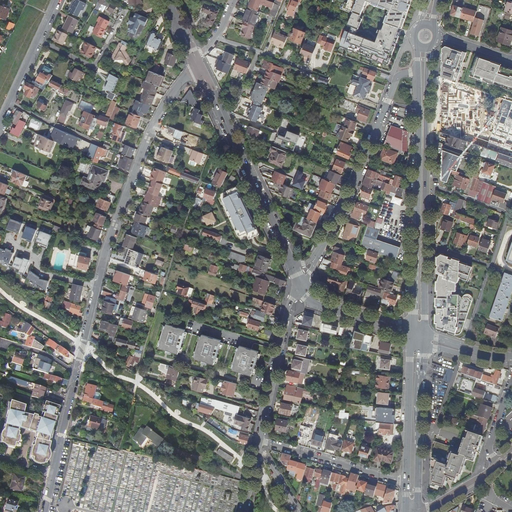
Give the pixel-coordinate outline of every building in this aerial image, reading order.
[(77,0),(74,0),(73,3),(69,12),(78,16),(86,4),(77,0)] [(117,6),(104,0),(100,0),(99,2),(95,9),(98,10),(101,3),(109,7),(107,10),(113,13),(117,6)] [(266,0),(265,0),(253,0),(252,0),(251,0),(249,7),(258,10),(261,2),(270,6),(267,15),(270,16),(274,3),(266,0)] [(277,0),(278,1),(276,0),(274,3),(270,16),(275,18),(282,0),(277,0)] [(295,11),(299,2),(301,3),(301,0),(295,0),(295,1),(293,1),(293,0),(291,0),(292,0),(291,0),(289,5),(291,6),(290,9),(288,14),(293,16),(295,11)] [(389,17),(387,24),(402,29),(411,0),(349,0),(348,4),(345,3),(343,8),(354,12),(361,15),(366,2),(371,3),(372,3),(386,8),(385,8),(390,10),(388,16),(389,17)] [(462,10),(463,8),(464,3),(457,1),(455,6),(454,5),(451,15),(452,17),(455,18),(457,17),(457,16),(460,17),(462,10)] [(0,18),(4,20),(9,9),(0,5),(0,18)] [(219,10),(205,5),(202,11),(209,15),(206,23),(203,22),(202,25),(209,27),(210,25),(212,26),(219,10)] [(315,15),(321,17),(324,10),(318,7),(315,15)] [(249,8),(248,8),(243,22),(253,26),(258,12),(258,11),(251,9),(249,8)] [(460,17),(474,21),(475,18),(477,12),(463,8),(462,10),(460,17)] [(146,26),(149,17),(136,12),(134,17),(132,16),(129,23),(131,23),(127,34),(135,38),(138,32),(141,33),(142,29),(140,28),(142,24),(146,26)] [(361,15),(354,12),(349,24),(359,28),(362,19),(360,19),(361,15)] [(78,20),(69,16),(63,28),(72,33),(78,20)] [(109,21),(100,16),(97,21),(99,22),(93,33),(101,38),(104,33),(103,32),(109,21)] [(484,20),(475,18),(474,21),(470,33),(479,36),(484,20)] [(253,26),(243,22),(241,27),(243,28),(240,36),(248,39),(254,26),(253,26)] [(379,44),(345,32),(342,40),(340,47),(360,54),(360,52),(368,55),(367,57),(384,63),(384,64),(387,65),(388,64),(389,64),(391,58),(390,58),(391,54),(393,55),(402,29),(387,24),(385,31),(383,31),(379,44)] [(511,39),(511,30),(502,28),(498,41),(509,45),(510,40),(511,40),(511,39)] [(301,44),(305,33),(295,29),(290,40),(301,44)] [(68,35),(59,30),(55,37),(57,37),(55,41),(63,45),(68,35)] [(278,46),(283,48),(288,37),(276,31),(271,42),(275,44),(278,45),(278,46)] [(157,35),(152,32),(146,45),(158,50),(163,41),(156,37),(157,35)] [(327,38),(321,36),(318,43),(324,46),(323,48),(331,52),(336,41),(334,41),(327,38)] [(90,57),(96,47),(85,42),(84,44),(85,45),(81,52),(90,57)] [(128,65),(131,60),(125,50),(127,47),(120,43),(111,59),(113,63),(124,62),(126,65),(128,65)] [(312,58),(316,48),(312,47),(304,44),(301,53),(307,55),(307,56),(312,58)] [(444,74),(443,78),(444,78),(447,79),(451,80),(452,81),(455,82),(458,83),(461,74),(460,72),(466,55),(461,54),(461,52),(451,48),(446,46),(443,49),(443,53),(444,53),(443,55),(443,61),(444,62),(442,66),(442,73),(444,74)] [(235,55),(225,52),(221,61),(231,65),(232,65),(234,61),(233,61),(235,55)] [(177,57),(168,53),(168,54),(167,54),(166,56),(167,56),(165,63),(174,66),(177,57)] [(477,57),(471,76),(487,82),(486,82),(495,85),(503,87),(503,88),(511,91),(511,90),(511,68),(509,68),(509,70),(501,67),(502,65),(495,63),(491,62),(481,58),(477,57)] [(247,74),(251,64),(238,59),(234,69),(247,74)] [(220,61),(218,60),(214,70),(224,75),(225,72),(217,69),(220,61)] [(228,73),(231,65),(221,61),(220,61),(217,69),(225,72),(228,73)] [(282,75),(283,76),(285,70),(274,66),(274,67),(268,65),(267,67),(265,67),(265,68),(270,70),(272,71),(272,72),(282,75)] [(363,71),(361,77),(363,78),(372,81),(373,82),(376,73),(361,67),(360,70),(363,71)] [(74,73),(68,70),(66,76),(78,82),(80,77),(83,78),(86,73),(77,69),(74,73)] [(43,86),(50,74),(43,70),(40,75),(38,74),(36,77),(38,78),(36,82),(43,86)] [(264,77),(261,84),(264,85),(269,87),(275,89),(278,82),(279,82),(282,75),(272,72),(268,70),(265,77),(264,77)] [(165,77),(153,72),(151,71),(147,82),(158,86),(159,87),(161,87),(165,77)] [(114,93),(120,79),(113,75),(105,91),(110,93),(111,92),(114,94),(114,93)] [(361,77),(354,75),(350,86),(367,93),(369,93),(372,85),(370,84),(372,81),(363,78),(361,77)] [(329,80),(321,77),(319,82),(327,85),(329,80)] [(121,94),(126,82),(120,79),(114,93),(120,96),(121,94)] [(65,87),(53,81),(51,85),(59,90),(58,91),(61,93),(60,94),(62,95),(62,94),(67,96),(70,91),(65,89),(65,87)] [(145,81),(143,88),(156,94),(157,91),(156,90),(158,86),(147,82),(145,81)] [(264,85),(261,84),(258,82),(255,88),(257,89),(256,91),(253,98),(252,98),(251,100),(257,102),(262,104),(266,95),(269,87),(264,85)] [(39,89),(28,83),(28,84),(26,84),(25,87),(27,89),(25,95),(30,98),(32,96),(35,97),(39,89)] [(347,93),(365,100),(367,93),(350,86),(347,93)] [(151,106),(156,94),(143,88),(142,93),(144,94),(141,102),(151,106)] [(195,108),(195,109),(197,105),(198,104),(196,101),(185,97),(183,99),(184,100),(183,104),(195,108)] [(367,103),(360,100),(355,98),(354,102),(355,103),(366,107),(367,103)] [(454,111),(465,114),(468,100),(457,98),(454,111)] [(74,104),(66,101),(65,102),(70,104),(68,110),(69,111),(71,111),(74,104)] [(115,107),(117,103),(112,101),(112,102),(106,116),(111,118),(115,107)] [(141,117),(143,117),(145,113),(146,110),(149,111),(151,106),(137,101),(132,113),(141,117)] [(47,106),(39,102),(37,106),(44,111),(47,106)] [(65,102),(60,114),(66,117),(69,111),(68,110),(70,104),(65,102)] [(254,104),(251,110),(252,111),(251,113),(250,113),(248,119),(251,120),(258,123),(261,115),(264,108),(261,107),(254,104)] [(367,109),(359,106),(356,113),(359,114),(358,119),(366,122),(368,116),(370,110),(367,109)] [(109,121),(112,122),(115,115),(116,115),(119,108),(115,107),(111,118),(110,120),(109,121)] [(199,114),(200,111),(199,110),(195,109),(195,108),(190,121),(194,122),(202,125),(204,121),(201,120),(202,117),(201,115),(199,114)] [(333,109),(332,112),(333,113),(343,117),(344,113),(333,109)] [(79,126),(93,132),(97,123),(93,122),(96,116),(85,111),(83,116),(87,118),(85,123),(81,121),(79,126)] [(137,128),(141,117),(132,113),(131,113),(127,124),(137,128)] [(511,117),(505,115),(501,127),(511,130),(511,117)] [(444,130),(462,136),(467,122),(449,116),(444,130)] [(107,127),(109,121),(110,120),(99,117),(97,123),(107,127)] [(352,120),(347,118),(344,126),(354,130),(357,122),(352,120)] [(13,128),(10,134),(19,138),(27,124),(19,121),(15,129),(13,128)] [(125,133),(127,128),(116,123),(112,133),(114,134),(112,140),(124,144),(127,134),(125,133)] [(257,137),(260,130),(250,126),(247,133),(257,137)] [(344,126),(342,126),(340,132),(338,133),(336,137),(347,142),(348,142),(350,138),(349,138),(350,135),(352,136),(354,130),(344,126)] [(388,135),(384,145),(395,148),(408,153),(408,149),(408,140),(408,132),(392,126),(388,135)] [(174,134),(173,138),(181,141),(183,136),(185,137),(187,134),(170,127),(168,132),(174,134)] [(78,138),(55,128),(50,139),(54,141),(66,146),(73,149),(78,138)] [(300,135),(288,131),(282,146),(294,151),(297,143),(300,135)] [(32,145),(39,148),(42,141),(38,139),(40,135),(35,133),(32,139),(34,140),(32,145)] [(49,152),(54,141),(50,139),(40,135),(38,139),(42,141),(39,148),(49,152)] [(464,151),(467,141),(457,138),(449,135),(448,139),(447,142),(446,145),(464,151)] [(511,153),(511,138),(508,138),(503,151),(511,153)] [(340,150),(338,154),(349,158),(352,153),(350,152),(352,147),(342,143),(339,149),(340,150)] [(87,155),(94,158),(99,147),(92,144),(87,155)] [(130,157),(134,149),(126,145),(124,148),(122,148),(121,151),(123,151),(122,154),(130,157)] [(287,152),(273,146),(271,151),(274,152),(270,162),(281,166),(284,160),(287,152)] [(93,162),(97,163),(100,156),(101,157),(102,155),(106,157),(108,150),(102,148),(99,147),(94,158),(93,162)] [(442,180),(448,182),(449,178),(451,173),(452,171),(452,170),(456,171),(457,171),(463,155),(443,147),(443,164),(441,164),(442,180)] [(168,163),(173,152),(169,150),(163,148),(158,159),(168,163)] [(384,155),(382,160),(394,164),(398,153),(384,148),(382,154),(384,155)] [(200,164),(204,154),(191,149),(189,155),(191,156),(189,160),(197,163),(200,164)] [(496,159),(498,153),(494,151),(487,149),(484,154),(496,159)] [(511,157),(504,155),(500,153),(498,158),(505,161),(504,165),(505,165),(511,167),(511,157)] [(118,168),(130,171),(133,160),(125,157),(124,160),(121,159),(118,168)] [(346,163),(337,159),(333,169),(342,173),(346,163)] [(494,168),(495,165),(490,164),(486,162),(485,162),(485,163),(484,163),(484,164),(483,165),(484,166),(484,167),(485,167),(482,175),(490,177),(491,175),(493,176),(494,173),(495,169),(494,168)] [(108,171),(94,166),(88,179),(84,178),(82,183),(98,190),(102,180),(104,180),(108,171)] [(363,185),(369,187),(372,178),(384,182),(383,186),(381,191),(386,193),(387,194),(407,201),(407,199),(407,190),(403,189),(399,187),(401,180),(402,178),(397,176),(393,185),(389,184),(391,179),(387,177),(382,176),(384,171),(381,170),(370,166),(365,180),(363,185)] [(153,181),(162,184),(166,172),(155,168),(154,172),(155,173),(154,175),(152,180),(153,181)] [(12,178),(10,181),(23,186),(25,180),(28,179),(29,176),(13,169),(10,177),(12,178)] [(169,172),(197,184),(199,179),(170,169),(169,172)] [(220,169),(213,182),(215,184),(221,187),(225,178),(228,173),(220,169)] [(335,184),(337,184),(341,175),(330,170),(326,180),(335,184)] [(470,189),(474,178),(470,176),(462,173),(461,177),(458,176),(457,175),(455,175),(455,174),(456,171),(452,170),(452,171),(451,173),(454,175),(454,176),(454,178),(456,178),(455,182),(454,185),(466,189),(466,188),(470,189)] [(275,171),(271,179),(281,184),(285,175),(275,171)] [(298,171),(293,185),(302,189),(306,180),(301,178),(303,174),(302,173),(298,171)] [(479,174),(472,171),(470,176),(474,178),(478,179),(479,174)] [(331,193),(335,184),(326,180),(323,178),(319,188),(322,189),(331,193)] [(369,187),(376,190),(378,184),(383,186),(384,182),(372,178),(369,187)] [(474,178),(470,189),(468,195),(475,198),(476,195),(479,196),(478,200),(490,204),(493,196),(496,186),(492,184),(482,181),(479,180),(478,179),(474,178)] [(0,192),(5,195),(9,185),(0,181),(0,192)] [(153,181),(148,192),(158,196),(162,184),(153,181)] [(285,185),(282,184),(280,188),(280,190),(278,193),(280,194),(289,198),(291,194),(294,189),(285,185)] [(365,186),(359,203),(369,206),(371,199),(370,198),(373,189),(365,186)] [(248,234),(250,240),(260,235),(256,227),(255,228),(253,224),(255,223),(249,212),(248,213),(246,209),(248,209),(242,198),(241,198),(240,194),(237,187),(228,191),(227,192),(230,196),(226,198),(224,200),(230,211),(227,212),(232,221),(234,220),(242,236),(248,234)] [(215,192),(207,189),(204,197),(212,200),(215,192)] [(331,193),(322,189),(319,196),(330,200),(332,194),(331,193)] [(508,194),(496,190),(494,192),(492,199),(498,201),(499,200),(501,201),(501,202),(504,203),(508,194)] [(158,196),(148,192),(144,203),(154,206),(158,208),(162,198),(158,196)] [(39,208),(49,212),(51,209),(52,209),(55,199),(44,195),(39,208)] [(111,203),(112,203),(115,197),(109,195),(106,201),(111,203)] [(9,201),(0,197),(0,211),(5,213),(9,201)] [(75,203),(80,205),(83,199),(77,197),(75,203)] [(111,203),(106,201),(97,197),(95,202),(98,204),(96,207),(107,211),(111,203)] [(459,199),(456,207),(454,213),(452,217),(458,219),(470,223),(474,224),(476,220),(470,218),(469,218),(466,217),(467,216),(457,213),(459,208),(461,209),(464,201),(459,199)] [(328,204),(319,201),(316,206),(311,203),(309,207),(315,210),(323,213),(324,214),(328,204)] [(144,203),(143,202),(140,209),(140,212),(148,216),(150,216),(154,206),(144,203)] [(77,212),(80,205),(75,203),(73,207),(72,210),(77,212)] [(369,207),(358,203),(352,217),(359,220),(362,213),(363,213),(366,214),(369,207)] [(444,203),(441,213),(448,215),(451,206),(447,205),(444,203)] [(309,207),(308,207),(307,210),(311,212),(308,219),(317,223),(319,219),(320,219),(323,213),(309,207)] [(134,222),(136,223),(144,226),(148,216),(140,212),(138,212),(134,222)] [(213,212),(204,216),(206,223),(208,226),(217,221),(213,212)] [(101,230),(106,217),(97,213),(94,221),(96,222),(94,227),(101,230)] [(308,219),(306,218),(303,226),(297,224),(294,229),(303,233),(305,232),(312,234),(317,223),(308,219)] [(499,221),(490,218),(488,225),(496,228),(499,221)] [(11,219),(9,224),(21,229),(23,224),(11,219)] [(457,219),(456,223),(468,227),(469,224),(457,219)] [(234,220),(232,221),(239,236),(241,237),(242,236),(234,220)] [(441,229),(449,232),(453,223),(444,220),(441,229)] [(136,223),(132,233),(144,238),(148,227),(144,226),(136,223)] [(360,226),(349,223),(347,229),(346,229),(344,238),(351,241),(354,231),(358,232),(360,226)] [(9,224),(8,228),(12,229),(11,230),(19,233),(21,229),(9,224)] [(64,229),(55,225),(53,230),(62,234),(64,231),(64,229)] [(27,226),(25,231),(35,235),(37,230),(27,226)] [(97,240),(101,230),(94,227),(92,226),(88,236),(97,240)] [(365,234),(361,247),(367,249),(379,253),(382,254),(389,257),(394,258),(396,259),(398,253),(400,248),(393,245),(382,242),(377,240),(377,238),(380,230),(374,228),(368,226),(365,234)] [(221,242),(222,238),(223,236),(219,235),(219,234),(205,229),(203,235),(210,238),(216,240),(221,242)] [(23,237),(28,239),(33,241),(35,235),(25,231),(23,237)] [(52,235),(41,231),(37,242),(39,243),(48,246),(52,235)] [(465,237),(467,238),(467,236),(457,233),(454,242),(462,245),(463,241),(465,237)] [(123,247),(130,249),(132,250),(136,238),(132,236),(132,235),(128,235),(123,247)] [(479,239),(470,236),(470,238),(467,244),(476,247),(479,239)] [(491,242),(482,239),(479,247),(478,249),(487,252),(490,245),(491,242)] [(334,251),(336,252),(345,255),(347,251),(336,247),(336,248),(331,246),(329,250),(334,251)] [(7,250),(1,248),(0,249),(0,256),(2,257),(2,258),(6,260),(6,261),(11,263),(15,252),(12,251),(12,250),(7,248),(7,250)] [(130,249),(128,254),(143,258),(144,255),(132,250),(130,249)] [(382,254),(379,253),(379,254),(370,251),(367,259),(376,262),(379,254),(382,256),(382,254)] [(227,258),(244,264),(246,258),(230,252),(227,258)] [(332,262),(333,262),(334,262),(344,266),(344,264),(343,263),(344,259),(345,255),(336,252),(332,262)] [(88,269),(89,264),(90,260),(91,258),(78,254),(76,254),(72,253),(69,265),(75,266),(82,268),(88,269)] [(143,258),(128,254),(125,263),(139,268),(143,258)] [(462,331),(472,299),(473,298),(473,297),(472,296),(471,295),(470,294),(469,294),(468,293),(467,294),(465,294),(464,295),(463,296),(462,298),(461,298),(460,297),(460,295),(457,294),(452,294),(452,291),(456,291),(456,282),(458,282),(459,279),(467,282),(472,267),(460,262),(460,261),(441,254),(435,258),(435,267),(436,267),(435,270),(435,275),(438,276),(436,283),(434,283),(434,293),(435,293),(435,300),(434,300),(434,309),(435,309),(435,316),(433,316),(433,326),(435,326),(435,330),(443,333),(444,331),(448,333),(448,334),(454,336),(456,336),(458,335),(460,334),(461,333),(462,331)] [(30,260),(17,256),(13,266),(21,269),(20,271),(25,273),(30,260)] [(260,256),(256,268),(257,268),(264,271),(265,272),(267,272),(271,260),(260,256)] [(334,262),(333,262),(332,267),(337,269),(336,271),(340,272),(347,274),(348,270),(349,267),(348,267),(344,266),(334,262)] [(231,266),(231,268),(245,273),(247,266),(241,264),(240,266),(235,265),(234,267),(231,266)] [(216,265),(213,275),(220,277),(221,274),(221,273),(223,269),(221,268),(222,266),(219,265),(218,266),(216,265)] [(158,275),(144,269),(142,276),(145,277),(148,278),(147,280),(155,283),(158,275)] [(41,277),(31,270),(28,277),(47,290),(50,280),(40,278),(41,277)] [(116,276),(115,276),(113,280),(123,284),(127,285),(131,275),(118,270),(116,276)] [(511,276),(505,274),(490,319),(502,323),(506,312),(507,313),(508,309),(507,309),(511,293),(511,276)] [(336,277),(331,275),(329,280),(328,282),(337,285),(338,285),(337,289),(344,291),(346,284),(347,280),(343,279),(336,277)] [(268,281),(257,277),(253,290),(265,294),(269,281),(268,281)] [(384,290),(385,290),(389,292),(394,293),(396,286),(394,286),(395,283),(384,279),(381,289),(384,290)] [(349,285),(346,294),(360,298),(362,291),(354,289),(355,283),(350,282),(349,285)] [(73,288),(70,288),(67,297),(82,301),(83,295),(82,295),(84,286),(74,284),(73,288)] [(117,293),(116,298),(124,300),(128,285),(127,285),(123,284),(120,294),(117,293)] [(185,286),(179,284),(178,288),(179,289),(178,292),(186,295),(189,287),(185,286)] [(385,292),(368,286),(365,296),(369,297),(370,296),(371,293),(377,295),(383,296),(384,293),(385,292)] [(385,292),(384,293),(385,293),(382,303),(388,305),(389,302),(390,302),(390,303),(395,305),(398,296),(393,294),(394,293),(389,292),(385,290),(385,292)] [(211,294),(210,296),(208,301),(207,305),(210,306),(211,306),(214,307),(215,305),(213,304),(215,296),(211,294)] [(53,297),(48,296),(44,306),(48,309),(51,303),(50,303),(53,297)] [(75,304),(65,300),(63,307),(70,309),(70,311),(82,315),(82,313),(81,313),(82,311),(80,311),(81,308),(75,306),(75,304)] [(105,300),(102,311),(112,314),(115,303),(105,300)] [(199,303),(195,301),(189,300),(189,302),(193,303),(192,306),(196,307),(195,312),(199,313),(200,310),(205,312),(206,308),(207,306),(199,303)] [(270,315),(272,315),(276,305),(265,302),(262,312),(265,313),(270,315)] [(134,318),(143,321),(146,310),(137,308),(134,318)] [(252,315),(251,317),(264,321),(266,314),(257,311),(255,316),(252,315)] [(0,326),(8,329),(12,316),(5,313),(3,322),(0,320),(0,326)] [(314,318),(305,316),(304,324),(312,326),(314,318)] [(122,317),(119,325),(131,329),(134,321),(122,317)] [(261,322),(249,318),(248,324),(247,324),(249,325),(248,327),(258,330),(261,322)] [(118,325),(104,321),(101,329),(111,332),(110,335),(115,336),(118,325)] [(21,333),(26,334),(31,326),(27,323),(21,333)] [(168,351),(171,352),(177,354),(178,352),(178,351),(178,348),(180,349),(182,340),(183,335),(182,335),(183,332),(184,332),(185,329),(178,327),(177,328),(173,326),(166,324),(165,327),(165,330),(163,329),(163,331),(159,342),(161,343),(160,346),(159,345),(158,348),(165,350),(165,351),(166,348),(168,349),(168,351)] [(491,338),(494,328),(487,325),(483,335),(491,338)] [(26,334),(30,335),(34,328),(31,326),(26,334)] [(309,332),(300,330),(298,338),(307,340),(309,332)] [(194,359),(201,361),(202,359),(204,360),(203,362),(206,363),(209,363),(213,365),(214,362),(213,362),(214,359),(215,359),(217,354),(219,346),(218,346),(219,343),(220,343),(220,341),(220,340),(211,337),(202,334),(201,338),(201,340),(199,340),(199,342),(196,351),(195,353),(197,354),(196,356),(195,356),(194,359)] [(354,336),(353,338),(352,345),(351,348),(357,349),(360,337),(354,336)] [(134,348),(136,343),(128,340),(118,337),(118,338),(115,337),(114,341),(117,342),(116,343),(126,346),(134,348)] [(71,354),(49,339),(46,343),(55,348),(56,347),(57,348),(57,349),(57,350),(65,356),(68,357),(71,354)] [(34,340),(32,347),(41,350),(44,346),(34,340)] [(392,344),(381,342),(379,351),(390,354),(392,344)] [(308,347),(299,345),(297,354),(306,355),(308,347)] [(241,373),(244,374),(250,376),(254,364),(257,351),(249,349),(239,346),(238,349),(239,349),(238,352),(237,351),(233,364),(234,365),(233,367),(232,370),(238,372),(239,372),(239,371),(241,371),(241,373)] [(21,365),(25,355),(14,352),(11,362),(21,365)] [(293,368),(292,371),(304,374),(305,374),(307,374),(308,369),(307,366),(309,365),(310,363),(310,361),(310,360),(295,357),(294,361),(293,361),(291,368),(293,368)] [(36,358),(32,369),(44,372),(48,374),(51,365),(44,361),(36,358)] [(391,361),(382,360),(381,368),(390,369),(391,361)] [(175,379),(178,368),(170,366),(170,369),(167,377),(175,379)] [(444,380),(450,382),(454,370),(448,367),(444,380)] [(464,375),(477,379),(479,374),(479,373),(464,369),(462,374),(464,375)] [(292,371),(289,371),(287,381),(298,383),(303,384),(305,374),(304,374),(292,371)] [(477,379),(496,386),(501,373),(496,371),(493,379),(479,374),(477,379)] [(48,374),(44,372),(42,377),(60,383),(61,378),(48,374)] [(391,377),(378,375),(376,387),(388,388),(388,384),(390,384),(391,377)] [(474,389),(477,379),(464,375),(458,391),(471,396),(483,400),(491,403),(494,404),(495,400),(489,398),(488,399),(485,398),(486,393),(474,389)] [(22,380),(9,376),(8,379),(14,381),(13,382),(21,385),(22,380)] [(208,380),(196,377),(192,390),(203,392),(203,391),(204,387),(206,388),(206,387),(208,380)] [(220,379),(219,379),(217,385),(223,387),(221,393),(227,394),(228,394),(234,396),(237,384),(220,379)] [(44,387),(32,383),(31,388),(34,388),(33,390),(43,393),(45,387),(44,387)] [(92,385),(87,384),(84,396),(93,399),(95,392),(96,388),(91,387),(92,385)] [(290,386),(287,386),(286,390),(285,398),(284,400),(301,404),(302,401),(303,396),(303,393),(301,392),(302,389),(299,388),(290,386)] [(42,399),(43,393),(33,390),(31,396),(42,399)] [(389,401),(390,393),(379,392),(377,403),(389,404),(389,401)] [(109,404),(109,403),(99,401),(93,399),(84,396),(83,401),(88,402),(92,403),(91,404),(101,407),(101,410),(107,411),(112,412),(114,406),(109,404)] [(207,397),(205,405),(233,413),(235,405),(219,401),(207,397)] [(44,419),(42,418),(37,417),(38,415),(34,414),(33,415),(29,414),(24,413),(26,405),(20,403),(20,404),(17,403),(17,402),(11,400),(1,443),(4,443),(4,444),(4,445),(15,447),(15,445),(16,442),(18,443),(18,442),(19,441),(20,439),(20,438),(20,437),(20,435),(19,435),(17,435),(18,431),(19,428),(20,428),(25,429),(25,427),(29,428),(33,430),(33,431),(36,432),(36,431),(39,432),(39,433),(46,435),(50,437),(60,406),(46,401),(42,412),(44,413),(45,413),(44,419)] [(489,408),(491,403),(483,400),(482,404),(482,406),(478,417),(488,421),(492,409),(489,408)] [(291,415),(292,411),(293,406),(282,403),(280,413),(291,415)] [(200,404),(199,409),(209,412),(209,413),(212,414),(215,408),(212,407),(205,405),(200,404)] [(382,407),(380,407),(379,418),(389,419),(390,408),(382,407)] [(346,412),(346,408),(340,408),(340,417),(349,418),(350,412),(346,412)] [(466,413),(463,419),(465,419),(466,416),(478,420),(474,431),(477,432),(478,433),(483,434),(486,424),(487,424),(489,421),(488,421),(478,417),(466,413)] [(252,419),(237,415),(234,423),(243,426),(242,429),(248,430),(252,419)] [(446,415),(444,421),(457,425),(459,419),(446,415)] [(106,420),(101,419),(97,417),(93,416),(90,416),(88,427),(87,430),(98,432),(99,427),(104,428),(106,420)] [(288,421),(279,419),(276,430),(286,432),(287,428),(288,426),(288,425),(288,421)] [(392,423),(381,422),(380,434),(391,434),(392,423)] [(312,429),(301,426),(300,428),(298,436),(309,439),(312,429)] [(141,429),(133,440),(137,442),(136,443),(141,446),(146,438),(152,442),(151,443),(157,447),(163,440),(151,431),(151,430),(147,427),(144,431),(141,429)] [(327,432),(316,429),(315,432),(312,443),(312,444),(323,447),(327,432)] [(339,436),(330,433),(328,441),(326,448),(331,450),(335,451),(335,448),(336,445),(338,446),(337,449),(341,450),(341,449),(342,445),(343,444),(341,444),(337,443),(338,441),(338,438),(339,436)] [(483,437),(469,433),(468,437),(467,440),(465,439),(463,447),(464,448),(461,456),(455,454),(457,449),(435,442),(432,452),(431,486),(436,488),(437,486),(439,487),(442,488),(443,486),(444,483),(445,484),(446,482),(447,479),(451,480),(450,481),(456,483),(458,478),(459,478),(460,475),(462,476),(463,472),(461,472),(462,469),(464,470),(467,460),(474,462),(477,453),(477,451),(478,452),(483,437)] [(240,435),(239,438),(240,438),(239,443),(247,445),(249,437),(241,434),(241,435),(240,435)] [(31,456),(31,457),(34,457),(33,460),(39,461),(39,462),(39,464),(40,464),(41,464),(42,464),(44,463),(45,463),(46,460),(48,461),(50,458),(50,457),(50,456),(50,455),(50,453),(50,452),(50,451),(50,450),(49,449),(48,449),(49,445),(50,443),(51,442),(49,441),(37,438),(36,438),(34,445),(33,445),(31,452),(31,456)] [(355,443),(346,440),(343,450),(352,453),(355,443)] [(371,448),(362,446),(360,455),(368,457),(371,448)] [(379,461),(379,459),(391,462),(394,451),(385,449),(378,447),(375,460),(379,461)] [(234,458),(220,449),(217,453),(231,463),(234,458)] [(292,456),(283,454),(281,460),(284,465),(289,466),(289,465),(290,461),(292,456)] [(299,464),(290,461),(289,465),(289,466),(288,470),(296,472),(297,468),(298,464),(299,464)] [(300,464),(298,464),(297,468),(296,472),(296,473),(304,475),(307,466),(300,464)] [(314,470),(307,468),(304,478),(311,480),(314,470)] [(323,472),(324,471),(316,469),(314,476),(321,479),(323,472)] [(320,483),(329,485),(330,482),(332,473),(327,472),(327,473),(323,472),(321,479),(321,480),(320,483)] [(338,483),(340,475),(337,474),(333,473),(331,481),(338,483)] [(13,489),(15,489),(24,491),(26,481),(23,480),(24,476),(14,474),(10,488),(13,489)] [(359,476),(351,474),(348,484),(354,486),(357,487),(357,486),(359,481),(357,481),(359,476)] [(346,477),(341,476),(341,478),(337,490),(337,493),(342,494),(344,495),(347,487),(348,481),(349,479),(345,478),(346,477)] [(367,483),(360,481),(357,490),(364,492),(367,483)] [(377,486),(375,495),(385,498),(386,494),(387,490),(388,487),(382,485),(383,483),(378,482),(377,486)] [(347,487),(346,491),(355,494),(356,492),(357,487),(354,486),(348,484),(347,487)] [(368,484),(365,494),(374,497),(375,495),(377,486),(368,484)] [(386,494),(385,498),(383,505),(389,504),(392,503),(394,496),(392,496),(393,491),(387,490),(386,494)] [(325,499),(326,496),(320,495),(317,505),(322,507),(324,501),(325,499)] [(16,502),(8,500),(5,509),(14,511),(16,502)] [(329,511),(331,510),(333,503),(324,501),(322,507),(320,511),(329,511)]
